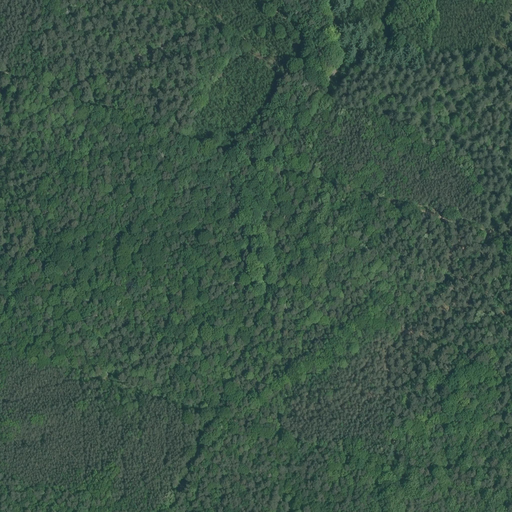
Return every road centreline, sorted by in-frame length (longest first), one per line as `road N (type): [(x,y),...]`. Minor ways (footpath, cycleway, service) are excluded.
road 1 (track): [(267,166),(251,212),(263,304),(167,511)]
road 2 (track): [(235,424),(383,472),(511,472)]
road 3 (track): [(267,166),(511,239)]
road 4 (unknown): [(143,0),(207,29),(59,95)]
road 5 (track): [(322,0),(335,67),(267,166)]
